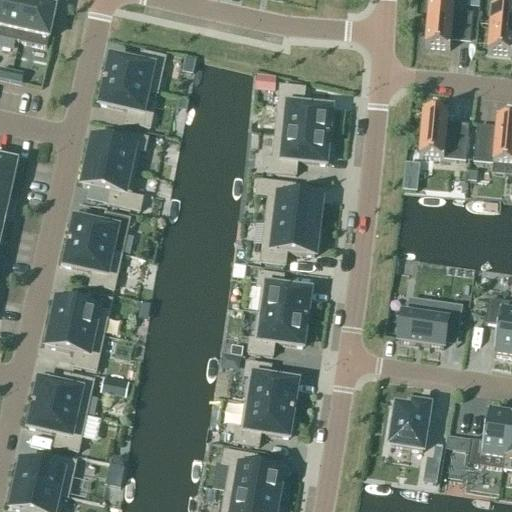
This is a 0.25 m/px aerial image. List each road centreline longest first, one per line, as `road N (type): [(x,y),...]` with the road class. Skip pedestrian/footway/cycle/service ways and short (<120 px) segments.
road 1 (residential): [(18,381),(103,0)]
road 2 (residential): [(347,362),(381,75)]
road 3 (residential): [(382,34),(285,27),(156,0)]
road 4 (residential): [(347,362),(511,386)]
road 5 (residential): [(322,511),(347,362)]
road 6 (residential): [(511,87),(381,75)]
